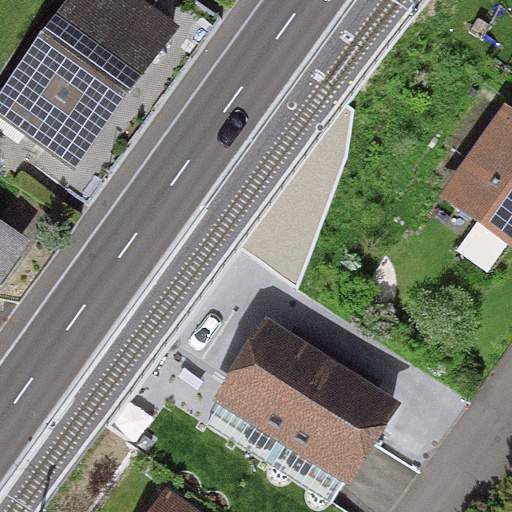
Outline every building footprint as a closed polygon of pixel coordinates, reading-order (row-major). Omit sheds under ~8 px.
[(190,36),(137,0),(77,0),(47,44),(140,108),(190,36)] [(140,108),(48,44),(0,112),(0,117),(90,180),(140,108)] [(511,251),(511,119),(500,111),(434,206),(508,257),(511,251)] [(0,224),(0,291),(32,247),(0,224)] [(326,366),(257,324),(205,407),(274,450),(326,366)] [(395,409),(326,366),(274,450),(343,492),(395,409)] [(185,511),(162,494),(148,511),(185,511)]
